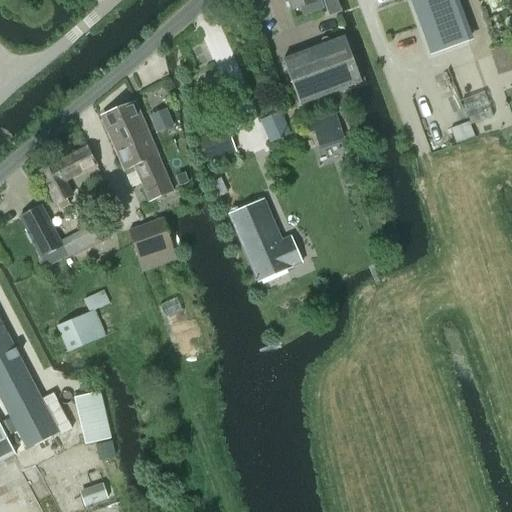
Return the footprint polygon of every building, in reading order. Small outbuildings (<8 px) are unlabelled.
[(288,0),(293,11),(300,8),(303,17),(325,10),(320,0),(288,0)] [(453,0),(410,0),(430,57),(469,44),(453,0)] [(299,107),(325,97),(363,83),(346,38),(308,52),(283,61),(299,107)] [(511,44),(491,52),(498,74),(511,69),(511,44)] [(136,103),(102,117),(127,176),(136,172),(150,203),(174,192),(136,103)] [(171,117),(153,124),(157,133),(174,126),(171,117)] [(469,122),(450,129),(455,144),(474,137),(469,122)] [(206,162),(236,152),(228,128),(197,139),(206,162)] [(55,206),(58,204),(60,209),(69,205),(66,200),(74,196),(66,182),(85,172),(90,182),(102,176),(87,148),(38,173),(55,206)] [(264,200),(229,215),(258,281),(293,266),(301,263),(290,237),(281,240),(264,200)] [(42,207),(20,218),(47,268),(116,232),(108,217),(60,242),(42,207)] [(143,271),(176,260),(163,219),(130,229),(143,271)] [(89,312),(56,326),(61,339),(67,353),(106,336),(95,310),(106,306),(110,304),(104,291),(84,300),(89,312)] [(0,396),(11,417),(0,423),(0,424),(7,437),(18,431),(27,449),(59,432),(7,333),(8,332),(0,316),(0,396)] [(74,398),(85,445),(111,439),(100,392),(74,398)] [(0,463),(15,455),(0,425),(0,463)] [(112,441),(95,445),(98,460),(116,456),(112,441)]
